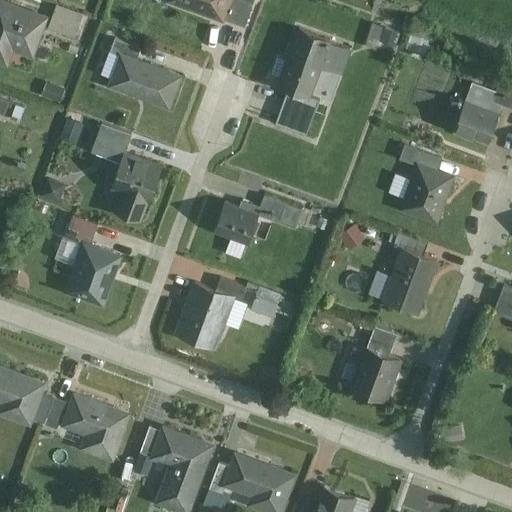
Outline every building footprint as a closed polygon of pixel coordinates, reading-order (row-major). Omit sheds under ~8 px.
[(47,13),(8,0),(0,0),(0,61),(9,64),(14,49),(32,55),(47,13)] [(166,0),(242,25),(250,0),(166,0)] [(83,12),(57,3),(49,27),(75,36),(83,12)] [(391,27),(371,21),(364,43),(384,49),(391,27)] [(350,45),(296,27),(278,82),(289,86),(278,121),(305,130),(325,69),(340,74),(350,45)] [(114,83),(168,103),(180,71),(135,55),(139,44),(118,36),(111,54),(123,58),(114,83)] [(65,85),(44,78),(40,92),(60,99),(65,85)] [(454,126),(492,139),(509,91),(470,78),(454,126)] [(0,119),(9,123),(15,103),(0,98),(0,119)] [(66,133),(82,137),(86,118),(70,115),(66,133)] [(132,135),(102,124),(93,150),(118,159),(109,187),(125,193),(119,210),(144,219),(165,162),(127,149),(132,135)] [(412,165),(399,204),(440,217),(454,172),(438,167),(443,154),(402,141),(396,160),(412,165)] [(62,197),(68,182),(54,175),(47,191),(62,197)] [(213,230),(249,243),(260,212),(295,225),(302,205),(262,190),(253,211),(224,200),(213,230)] [(62,238),(82,245),(66,289),(103,303),(120,257),(89,245),(97,221),(72,212),(62,238)] [(400,231),(379,300),(423,314),(440,257),(422,251),(426,239),(400,231)] [(191,278),(171,330),(216,347),(241,282),(217,273),(212,286),(191,278)] [(511,287),(504,284),(493,317),(511,322),(511,287)] [(258,292),(252,307),(271,314),(276,300),(258,292)] [(372,323),(350,388),(388,400),(403,355),(390,351),(397,331),(372,323)] [(42,379),(0,364),(0,409),(28,419),(42,379)] [(130,410),(73,390),(62,423),(87,432),(83,445),(114,456),(130,410)] [(189,511),(214,440),(160,422),(147,461),(168,468),(156,502),(184,511),(189,511)] [(282,511),(296,470),(236,450),(225,484),(251,492),(248,503),(274,511),(282,511)] [(346,511),(352,494),(322,484),(312,511),(346,511)]
